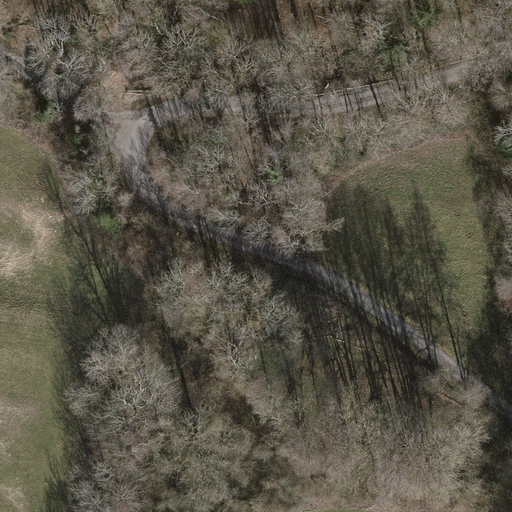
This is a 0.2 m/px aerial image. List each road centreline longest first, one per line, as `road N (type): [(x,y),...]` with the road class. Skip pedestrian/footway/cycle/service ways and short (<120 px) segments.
road 1 (unclassified): [(511,413),(322,274),(169,209),(143,181),(136,152),(150,125),(185,109),(316,107),(511,56)]
road 2 (track): [(136,152),(0,51)]
